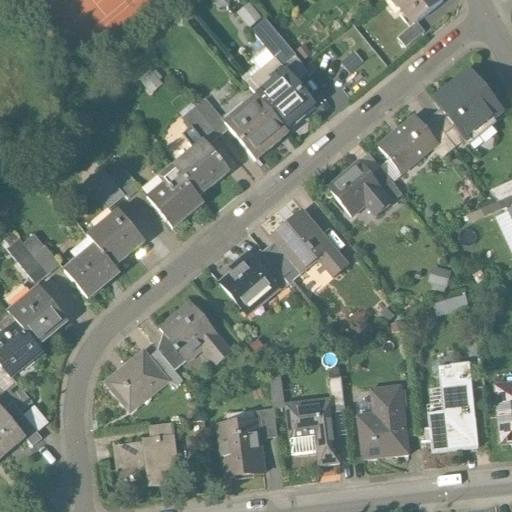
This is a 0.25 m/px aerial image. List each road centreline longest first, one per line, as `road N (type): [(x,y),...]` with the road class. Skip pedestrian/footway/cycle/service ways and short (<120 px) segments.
road 1 (residential): [(84,511),(76,403),(100,344),(489,22)]
road 2 (residential): [(511,484),(273,511)]
